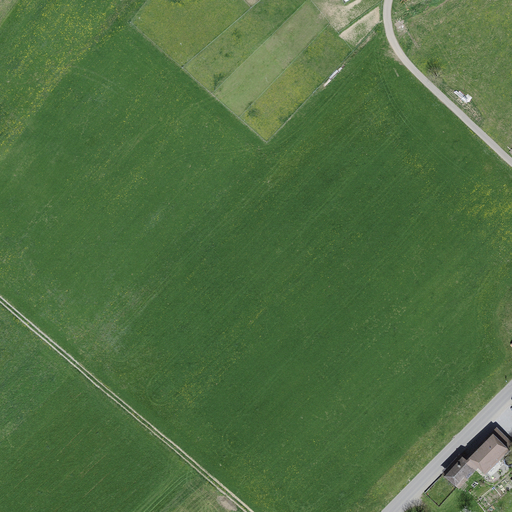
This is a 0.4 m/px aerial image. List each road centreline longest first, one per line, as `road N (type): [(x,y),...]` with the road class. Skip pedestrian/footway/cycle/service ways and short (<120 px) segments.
road 1 (track): [(0,300),(245,511)]
road 2 (residential): [(511,159),(412,68),(390,34),(388,0)]
road 3 (tertiary): [(391,511),(511,389)]
